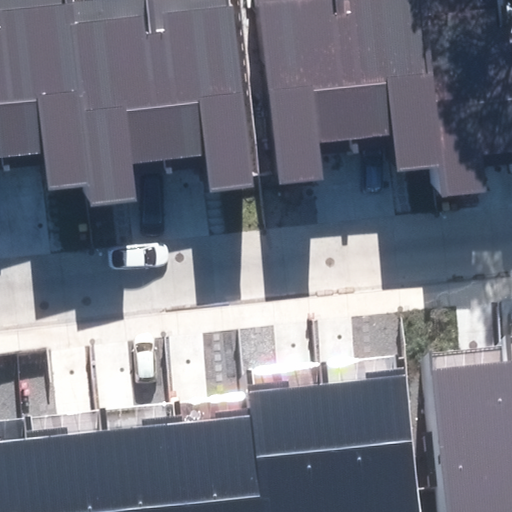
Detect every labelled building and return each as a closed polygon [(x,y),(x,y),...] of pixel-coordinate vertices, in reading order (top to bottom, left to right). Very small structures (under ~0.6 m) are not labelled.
[(64,0),(0,0),(0,163),(3,195),(85,186),(64,2),(64,0)] [(84,0),(64,2),(85,186),(87,207),(167,199),(145,0),(84,0)] [(145,0),(167,199),(254,189),(232,0),(145,0)] [(255,0),(276,186),(318,181),(314,144),(349,140),(333,0),(255,0)] [(333,0),(349,140),(394,135),(398,172),(434,168),(415,0),(333,0)] [(489,0),(415,0),(434,168),(438,198),(510,190),(509,174),(494,42),(489,0)] [(511,39),(494,42),(509,174),(511,173),(511,39)] [(511,511),(511,415),(504,348),(429,356),(446,511),(511,511)] [(420,511),(405,376),(326,385),(339,511),(420,511)] [(250,415),(260,511),(339,511),(326,385),(248,393),(250,415)] [(175,424),(185,511),(260,511),(250,415),(175,424)] [(175,420),(105,428),(113,511),(185,511),(175,424),(175,420)] [(31,436),(39,511),(113,511),(105,428),(31,436)] [(39,511),(31,436),(0,439),(0,511),(39,511)]
